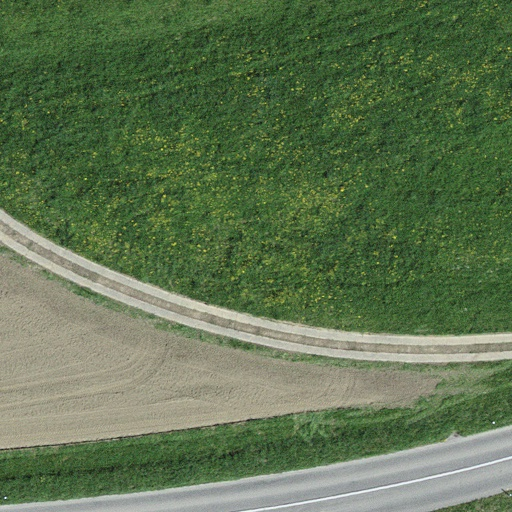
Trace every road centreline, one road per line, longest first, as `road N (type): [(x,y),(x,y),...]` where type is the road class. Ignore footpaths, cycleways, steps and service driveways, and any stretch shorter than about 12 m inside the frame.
road 1 (track): [(511,347),(401,351),(234,326),(51,258),(0,224)]
road 2 (primary): [(240,511),(511,458)]
